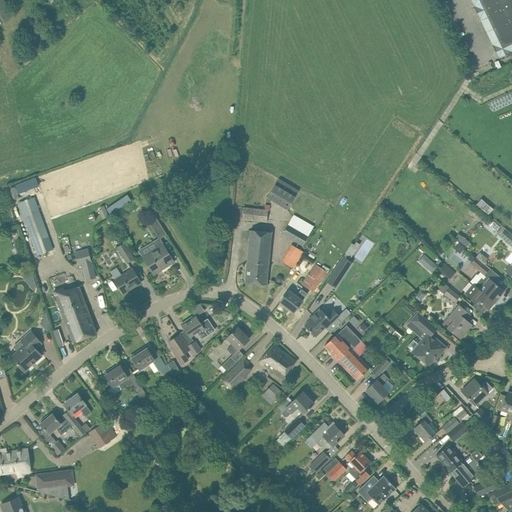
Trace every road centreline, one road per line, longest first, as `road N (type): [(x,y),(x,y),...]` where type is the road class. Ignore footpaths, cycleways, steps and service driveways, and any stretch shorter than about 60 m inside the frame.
road 1 (residential): [(0,422),(132,321),(171,300),(232,293),(260,309),(374,430)]
road 2 (residential): [(496,368),(472,365),(433,377),(374,430)]
